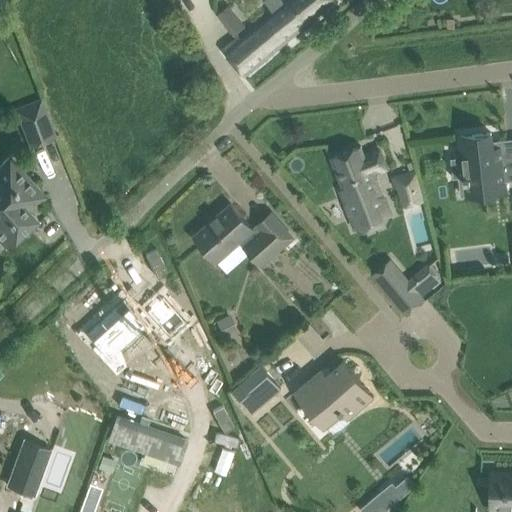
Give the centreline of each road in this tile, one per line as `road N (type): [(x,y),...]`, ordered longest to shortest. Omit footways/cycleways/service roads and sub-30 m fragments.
road 1 (residential): [(0,338),(264,91)]
road 2 (residential): [(264,91),(317,93),(511,72)]
road 3 (residential): [(442,378),(420,382),(399,369),(393,345),(401,328),(424,322),(447,335),(451,357)]
road 4 (residential): [(264,91),(370,0)]
